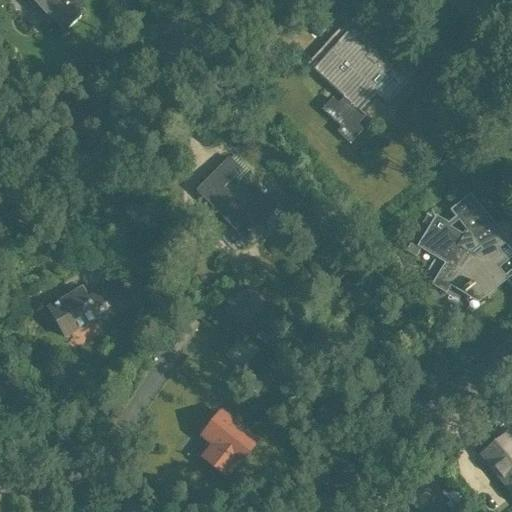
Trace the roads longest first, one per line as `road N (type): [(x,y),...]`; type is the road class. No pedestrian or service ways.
road 1 (tertiary): [(239,0),(73,167),(0,217)]
road 2 (residential): [(310,511),(511,347)]
road 3 (residential): [(122,511),(0,414)]
